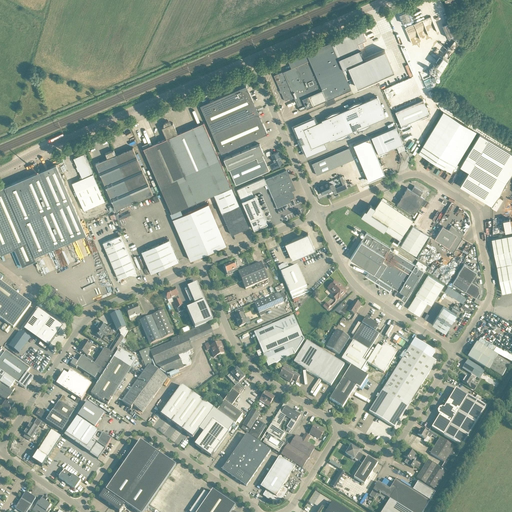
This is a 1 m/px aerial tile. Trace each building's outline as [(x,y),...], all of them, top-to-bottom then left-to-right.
[(399,14),(403,23),(412,19),(408,10),(407,10),(408,10),(399,14)] [(411,42),(437,31),(431,16),(405,27),(411,42)] [(450,21),(442,25),(448,37),(456,34),(450,21)] [(338,43),(354,88),(374,81),(358,36),(338,43)] [(439,56),(437,60),(436,61),(438,62),(436,65),(441,68),(443,64),(460,41),(456,38),(452,44),(442,58),(439,56)] [(351,88),(330,41),(306,52),(292,58),(296,66),(274,75),(285,100),(289,98),(290,99),(292,98),(291,98),(294,96),(300,110),(351,88)] [(441,70),(434,64),(431,68),(439,73),(441,70)] [(246,85),(242,87),(200,105),(212,133),(216,142),(221,153),(267,133),(248,91),(249,91),(248,88),(247,88),(246,85)] [(366,100),(371,111),(381,106),(377,96),(366,100)] [(423,99),(395,111),(401,125),(418,118),(419,118),(419,119),(429,116),(428,114),(429,114),(426,106),(423,99)] [(354,103),(359,115),(371,111),(366,100),(361,103),(360,102),(354,103)] [(344,110),(348,120),(359,115),(354,103),(348,107),(349,108),(344,110)] [(381,106),(371,111),(375,121),(386,116),(381,106)] [(332,112),(337,125),(348,120),(344,110),(338,112),(338,111),(332,112)] [(375,121),(371,111),(359,115),(364,128),(365,128),(370,124),(369,123),(375,121)] [(418,152),(430,160),(451,172),(476,131),(443,111),(418,152)] [(321,119),(322,120),(326,130),(337,125),(332,112),(326,116),(327,117),(321,119)] [(358,129),(364,128),(359,115),(348,120),(353,130),(358,128),(358,129)] [(322,120),(316,123),(314,117),(311,118),(306,120),(301,122),(297,124),(296,124),(294,126),(295,128),(294,129),(295,129),(297,133),(296,133),(297,134),(299,138),(298,139),(299,138),(300,141),(326,130),(322,120)] [(348,134),(347,133),(353,130),(348,120),(337,125),(342,137),(348,134)] [(222,166),(203,122),(177,133),(173,122),(171,123),(171,122),(170,121),(169,121),(167,121),(165,122),(164,123),(163,124),(163,126),(164,126),(161,127),(166,138),(144,148),(162,192),(171,212),(231,186),(222,166)] [(342,137),(337,125),(326,130),(330,139),(330,140),(336,138),(336,139),(342,137)] [(396,127),(371,137),(376,148),(379,156),(388,152),(386,152),(386,151),(403,143),(396,127)] [(300,141),(301,143),(300,143),(301,143),(303,148),(305,153),(306,156),(309,154),(309,155),(310,155),(309,154),(314,152),(314,153),(314,152),(319,150),(319,151),(319,150),(323,148),(324,149),(324,148),(326,147),(324,142),(330,139),(326,130),(300,141)] [(491,206),(494,207),(496,209),(503,198),(498,195),(511,172),(511,153),(479,134),(460,165),(469,171),(460,185),(492,205),(491,206)] [(369,138),(353,145),(354,147),(355,147),(356,150),(355,151),(356,151),(372,144),(369,138)] [(228,169),(229,168),(236,184),(269,170),(264,158),(266,157),(264,152),(263,152),(259,143),(252,146),(223,159),(228,169)] [(372,144),(356,151),(358,154),(357,154),(358,156),(358,157),(375,150),(372,144)] [(116,154),(113,150),(105,153),(107,158),(95,163),(116,210),(153,194),(133,147),(116,154)] [(349,147),(312,163),(316,175),(354,158),(349,147)] [(375,150),(358,157),(359,157),(359,159),(360,159),(361,162),(361,163),(377,156),(375,150)] [(281,158),(278,151),(271,154),(275,162),(270,164),(272,169),(281,165),(280,163),(282,162),(281,158)] [(82,178),(72,183),(84,211),(105,201),(93,175),(94,174),(85,153),(74,158),(77,166),(76,166),(78,170),(79,170),(82,178)] [(377,156),(361,163),(363,166),(363,167),(363,168),(363,169),(380,162),(377,156)] [(380,162),(363,169),(364,169),(366,174),(366,175),(367,175),(368,178),(368,179),(369,181),(379,176),(384,174),(384,175),(385,174),(380,162)] [(0,253),(0,254),(10,250),(14,248),(22,266),(33,261),(36,259),(35,256),(86,233),(56,165),(56,164),(40,171),(39,171),(30,175),(23,178),(5,186),(0,188),(0,253)] [(291,190),(294,189),(286,170),(265,179),(273,199),(291,191),(291,190)] [(338,187),(340,192),(348,188),(342,176),(339,177),(343,185),(338,187)] [(318,186),(322,194),(332,190),(332,189),(335,188),(334,185),(334,184),(332,184),(331,184),(330,185),(328,181),(319,186),(318,186)] [(221,212),(231,234),(249,227),(248,224),(239,204),(232,186),(214,194),(221,212)] [(245,186),(237,190),(242,201),(254,229),(267,223),(255,195),(253,196),(251,190),(248,191),(245,186)] [(420,195),(423,191),(414,186),(411,190),(407,187),(397,204),(414,215),(424,198),(420,195)] [(291,191),(273,199),(281,217),(295,211),(289,198),(292,197),(293,195),(291,191)] [(413,220),(398,210),(381,198),(375,207),(370,204),(366,210),(365,209),(361,215),(383,230),(384,229),(385,229),(396,237),(400,239),(413,220)] [(190,260),(226,244),(208,203),(172,218),(190,260)] [(128,213),(118,216),(117,213),(114,214),(116,221),(112,222),(114,226),(122,223),(120,218),(129,215),(128,213)] [(426,227),(432,229),(438,217),(432,214),(426,227)] [(511,230),(509,217),(501,218),(503,231),(511,230)] [(452,226),(451,224),(451,225),(448,229),(442,226),(434,239),(454,251),(453,251),(462,238),(464,234),(459,231),(457,230),(456,229),(454,228),(453,227),(452,226)] [(428,235),(413,226),(401,246),(416,255),(428,235)] [(366,275),(371,277),(378,282),(379,289),(387,287),(389,289),(392,286),(404,294),(401,298),(405,301),(424,270),(390,249),(390,247),(366,232),(350,258),(369,270),(366,275)] [(308,233),(285,243),(292,259),(315,249),(308,233)] [(511,234),(492,239),(503,292),(511,290),(511,234)] [(136,271),(135,270),(120,235),(103,243),(118,278),(119,278),(122,284),(124,282),(125,281),(125,280),(124,276),(130,273),(131,275),(136,276),(137,275),(135,271),(136,271)] [(141,251),(151,273),(178,261),(169,239),(141,251)] [(141,263),(137,250),(132,252),(137,265),(141,263)] [(237,271),(234,262),(224,267),(226,273),(231,271),(231,273),(237,271)] [(253,275),(241,280),(245,290),(268,280),(261,263),(249,268),(253,275)] [(287,264),(279,267),(292,299),(309,292),(297,266),(289,269),(287,264)] [(465,291),(465,290),(477,297),(480,292),(478,286),(474,283),(477,278),(476,275),(475,274),(477,272),(464,264),(452,283),(465,291)] [(238,273),(241,280),(253,275),(249,268),(238,273)] [(0,318),(14,328),(31,304),(0,281),(3,278),(0,275),(0,318)] [(428,302),(431,304),(444,284),(428,275),(407,308),(419,315),(428,302)] [(345,292),(335,282),(329,288),(336,295),(333,297),(336,300),(338,299),(345,292)] [(195,306),(187,310),(195,329),(213,321),(197,284),(188,288),(195,306)] [(282,293),(284,293),(282,286),(274,288),(276,292),(278,291),(281,298),(284,297),(282,293)] [(175,288),(164,293),(168,301),(172,299),(174,302),(174,303),(177,309),(179,313),(184,311),(183,307),(183,306),(180,300),(178,296),(175,288)] [(259,314),(280,305),(275,295),(255,304),(259,314)] [(350,308),(346,306),(340,311),(346,315),(348,311),(355,315),(361,305),(354,301),(350,308)] [(141,314),(137,306),(131,309),(130,308),(126,310),(129,318),(136,314),(137,316),(141,314)] [(443,306),(432,323),(445,331),(456,314),(443,306)] [(237,315),(235,317),(239,327),(251,322),(248,317),(246,318),(243,312),(245,312),(243,307),(234,310),(235,312),(235,311),(235,312),(237,315)] [(159,313),(143,320),(140,321),(150,345),(173,334),(162,308),(158,310),(159,313)] [(37,309),(22,329),(35,338),(49,317),(37,309)] [(120,310),(110,314),(117,332),(127,328),(120,310)] [(293,316),(254,333),(264,355),(263,356),(268,367),(295,355),(304,341),(293,316)] [(49,317),(35,338),(47,346),(61,326),(49,317)] [(375,332),(378,326),(368,320),(368,319),(368,318),(367,318),(366,318),(365,318),(351,341),(353,342),(341,360),(348,364),(359,371),(361,373),(367,363),(363,361),(379,335),(375,332)] [(96,331),(94,334),(100,338),(101,339),(103,335),(107,328),(100,323),(96,331)] [(19,354),(30,339),(20,331),(9,347),(19,354)] [(339,356),(349,340),(337,332),(326,348),(339,356)] [(193,350),(186,334),(171,340),(172,343),(150,352),(149,349),(139,353),(145,367),(148,362),(166,375),(167,375),(191,365),(191,363),(189,356),(192,355),(191,351),(193,350)] [(124,339),(118,335),(112,346),(117,349),(124,339)] [(410,346),(369,412),(394,428),(436,362),(431,359),(435,352),(415,339),(410,346)] [(84,341),(78,350),(87,356),(89,352),(88,352),(92,346),(84,341)] [(212,346),(210,343),(205,345),(207,351),(210,349),(212,352),(213,352),(215,357),(224,353),(221,346),(222,346),(221,342),(212,346)] [(307,342),(293,363),(331,387),(344,365),(307,342)] [(477,343),(468,358),(489,371),(489,369),(502,377),(510,364),(497,357),(498,356),(477,343)] [(384,373),(397,352),(384,344),(371,365),(384,373)] [(76,369),(77,368),(96,380),(99,375),(100,376),(114,354),(105,348),(94,364),(82,356),(77,363),(75,361),(73,361),(70,365),(76,369)] [(114,358),(102,376),(119,387),(136,360),(119,349),(114,358)] [(27,373),(30,369),(4,352),(0,358),(0,374),(14,384),(17,386),(18,384),(25,389),(34,378),(27,373)] [(329,400),(330,400),(342,408),(356,387),(360,389),(368,377),(361,373),(359,371),(348,364),(341,360),(350,366),(329,400)] [(485,371),(468,360),(462,369),(479,380),(485,371)] [(122,402),(131,409),(133,406),(142,413),(167,379),(165,377),(166,375),(148,362),(145,367),(146,369),(122,402)] [(279,376),(290,382),(292,379),(297,381),(300,376),(285,367),(279,376)] [(237,384),(244,378),(245,377),(237,369),(236,368),(230,374),(227,377),(234,383),(235,382),(237,384)] [(91,384),(70,371),(68,375),(64,372),(56,384),(60,387),(78,398),(81,400),(91,384)] [(15,404),(9,400),(7,399),(15,389),(11,387),(14,384),(0,374),(0,396),(6,401),(1,408),(8,413),(15,404)] [(475,381),(467,375),(462,383),(470,388),(471,388),(474,390),(476,386),(473,384),(475,381)] [(91,394),(100,400),(108,405),(119,387),(102,376),(91,394)] [(236,386),(231,390),(232,391),(217,412),(234,425),(235,425),(243,415),(232,407),(245,389),(244,389),(243,391),(237,384),(235,382),(234,383),(236,386)] [(182,386),(167,406),(179,414),(193,395),(182,386)] [(486,407),(475,400),(468,396),(456,389),(444,408),(442,408),(439,408),(437,412),(438,414),(439,415),(431,429),(443,436),(444,436),(462,447),(486,407)] [(269,394),(265,392),(260,401),(268,407),(274,398),(268,395),(269,394)] [(204,402),(193,395),(179,414),(172,424),(183,431),(204,402)] [(75,403),(70,400),(63,396),(53,411),(68,421),(74,411),(78,405),(75,403)] [(204,402),(183,431),(193,439),(214,410),(204,402)] [(104,452),(105,449),(97,443),(102,435),(98,432),(98,431),(95,429),(104,415),(100,412),(87,403),(77,417),(64,436),(98,459),(103,452),(104,452)] [(260,441),(263,443),(268,434),(280,441),(285,434),(277,429),(285,416),(291,419),(286,428),(287,428),(291,430),(291,431),(301,415),(300,415),(300,416),(286,407),(286,406),(283,405),(260,441)] [(160,415),(161,415),(172,424),(179,414),(167,406),(160,415)] [(40,409),(36,415),(61,432),(68,421),(53,411),(50,416),(40,409)] [(243,425),(241,429),(247,433),(257,440),(266,426),(256,420),(260,414),(252,409),(243,425)] [(203,433),(195,445),(195,446),(201,450),(200,450),(204,453),(205,453),(210,456),(210,457),(211,457),(229,433),(234,425),(217,412),(214,410),(199,430),(203,433)] [(25,435),(24,437),(29,441),(31,439),(34,440),(37,435),(35,433),(38,428),(39,426),(42,422),(37,419),(33,425),(31,424),(24,434),(25,435)] [(319,439),(325,431),(321,429),(320,430),(315,426),(310,434),(319,439)] [(427,444),(432,436),(421,429),(417,435),(425,440),(424,441),(427,444)] [(46,458),(59,436),(51,431),(38,452),(46,458)] [(263,443),(278,453),(284,444),(280,441),(268,434),(263,443)] [(305,434),(302,440),(307,443),(310,437),(305,434)] [(97,443),(105,449),(111,441),(102,435),(97,443)] [(239,445),(251,454),(258,443),(246,435),(239,445)] [(315,448),(307,443),(302,440),(296,436),(290,446),(287,444),(281,454),(302,468),(308,459),(309,459),(310,457),(309,457),(315,448)] [(460,451),(440,438),(430,454),(445,463),(442,468),(447,471),(460,451)] [(99,498),(110,506),(118,511),(119,511),(125,504),(136,511),(144,511),(176,466),(140,441),(109,486),(108,485),(99,498)] [(251,454),(263,462),(270,452),(258,443),(251,454)] [(248,459),(251,454),(239,445),(236,450),(248,459)] [(350,448),(346,454),(354,459),(362,464),(367,458),(358,453),(359,451),(351,446),(350,448)] [(244,463),(248,459),(236,450),(232,455),(244,463)] [(415,455),(408,450),(403,457),(407,459),(404,463),(413,468),(416,463),(412,461),(415,455)] [(260,467),(263,462),(251,454),(248,459),(260,467)] [(241,468),(244,463),(232,455),(229,460),(241,468)] [(362,464),(354,478),(364,485),(378,463),(367,457),(367,458),(362,464)] [(266,491),(263,495),(263,496),(266,498),(267,498),(269,499),(269,500),(273,502),(274,503),(275,503),(276,503),(277,503),(278,503),(279,503),(279,502),(280,502),(280,501),(281,501),(281,500),(282,499),(281,499),(282,497),(283,497),(287,491),(287,490),(282,487),(295,468),(279,458),(260,487),(266,491)] [(244,463),(257,472),(260,467),(248,459),(244,463)] [(238,473),(241,468),(229,460),(226,465),(232,469),(238,473)] [(329,463),(339,470),(341,467),(331,460),(329,463)] [(445,472),(427,461),(417,479),(425,484),(434,489),(445,472)] [(253,477),(257,472),(244,463),(241,468),(253,477)] [(228,474),(232,469),(226,465),(222,470),(228,474)] [(250,482),(253,477),(241,468),(238,473),(244,478),(250,482)] [(228,474),(234,478),(238,473),(232,469),(228,474)] [(81,481),(64,470),(59,478),(75,490),(81,481)] [(238,473),(234,478),(240,482),(244,478),(238,473)] [(250,482),(244,478),(240,482),(246,487),(250,482)] [(400,483),(396,480),(392,486),(389,490),(378,483),(369,496),(374,499),(377,494),(384,498),(384,497),(389,500),(381,511),(423,511),(430,501),(435,493),(418,482),(413,490),(400,483)] [(198,511),(234,511),(233,511),(232,511),(235,507),(212,491),(198,511)] [(26,493),(15,509),(18,511),(27,511),(36,499),(26,493)] [(38,502),(35,507),(39,509),(38,511),(39,511),(49,511),(51,510),(49,509),(51,505),(47,502),(46,504),(45,503),(47,499),(43,497),(39,502),(38,502)] [(347,511),(333,503),(328,511),(327,511),(322,509),(320,511),(347,511)]
